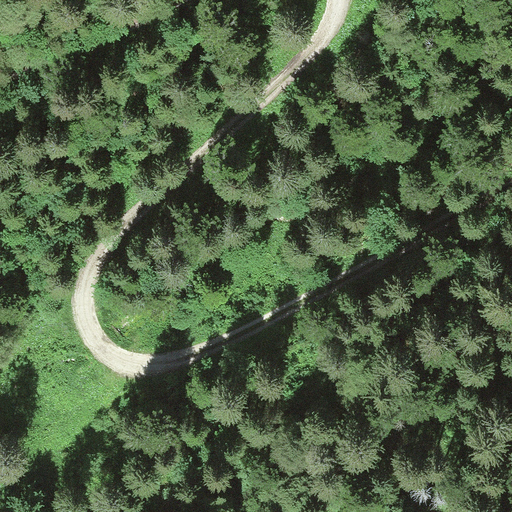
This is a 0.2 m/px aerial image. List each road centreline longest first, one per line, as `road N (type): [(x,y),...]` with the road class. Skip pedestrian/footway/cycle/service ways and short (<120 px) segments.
road 1 (track): [(347,0),(270,114),(149,207),(94,271),(90,310),(125,359),(164,365),(191,358),(511,181)]
road 2 (track): [(0,71),(169,0)]
